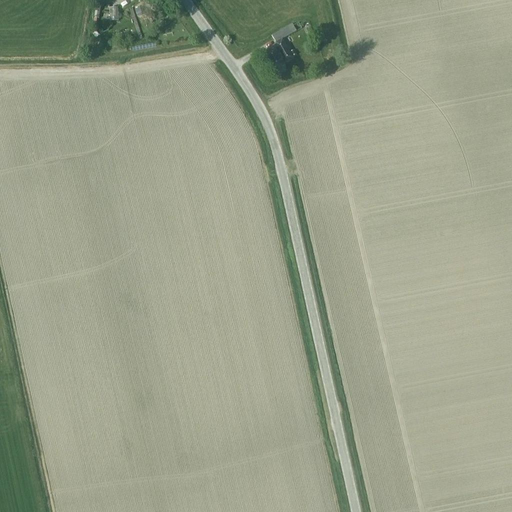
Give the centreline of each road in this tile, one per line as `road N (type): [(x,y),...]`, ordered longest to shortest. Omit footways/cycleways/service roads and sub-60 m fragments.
road 1 (tertiary): [(353,511),(269,131),(183,0)]
road 2 (track): [(221,52),(127,70),(0,78)]
